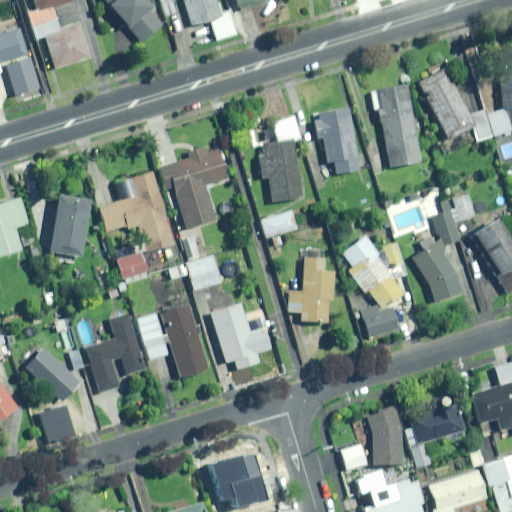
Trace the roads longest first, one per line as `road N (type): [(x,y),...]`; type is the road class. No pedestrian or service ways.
road 1 (residential): [(472,0),(0,144)]
road 2 (residential): [(284,400),(0,486)]
road 3 (residential): [(511,330),(284,400)]
